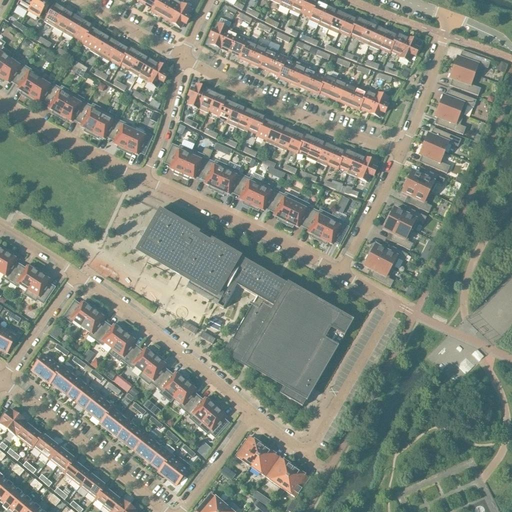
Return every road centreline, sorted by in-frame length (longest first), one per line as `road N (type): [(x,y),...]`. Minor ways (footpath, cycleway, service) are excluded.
road 1 (residential): [(182,56),(318,125),(401,152)]
road 2 (residential): [(253,416),(75,276)]
road 3 (residential): [(313,444),(394,303),(339,272)]
road 4 (residential): [(339,272),(142,178)]
road 5 (residential): [(1,381),(166,511)]
road 6 (residential): [(401,152),(446,17),(402,0)]
road 7 (residential): [(142,178),(52,135),(0,99)]
road 8 (residential): [(339,272),(401,152)]
road 9 (residential): [(1,381),(75,276)]
road 10 (residential): [(142,178),(182,56)]
road 11 (residential): [(179,511),(253,416)]
